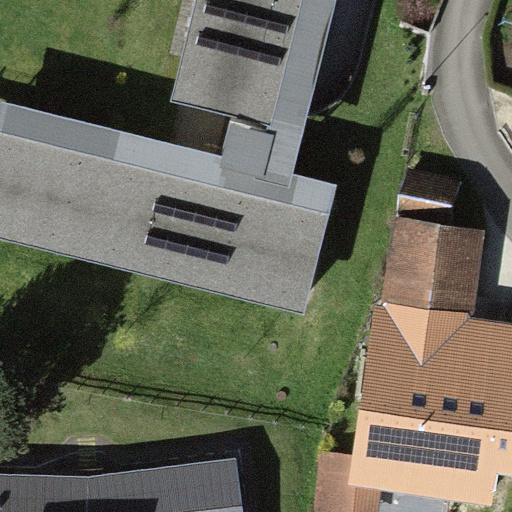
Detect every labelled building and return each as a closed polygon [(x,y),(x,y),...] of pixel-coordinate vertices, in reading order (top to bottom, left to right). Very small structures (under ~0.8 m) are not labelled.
[(334,0),(195,0),(170,99),(302,132),(334,0)] [(334,185),(1,103),(0,107),(0,237),(303,312),(334,185)] [(469,228),(388,218),(360,447),(511,465),(511,316),(459,310),(469,228)] [(235,511),(226,452),(89,473),(87,511),(235,511)] [(87,511),(89,473),(0,469),(0,511),(87,511)]
